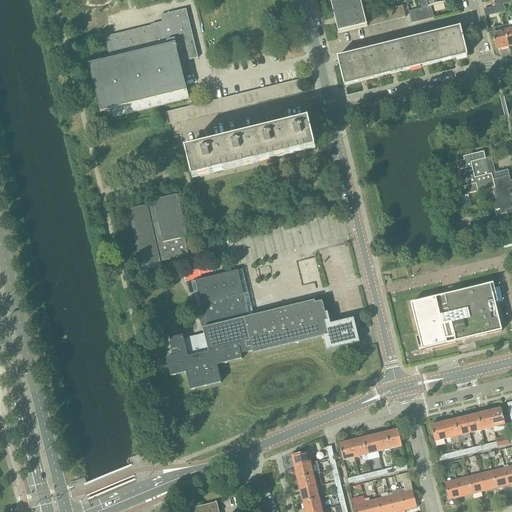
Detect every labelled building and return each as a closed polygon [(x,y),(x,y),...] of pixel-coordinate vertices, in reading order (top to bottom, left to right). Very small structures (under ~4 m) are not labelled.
[(360,0),(343,0),(332,3),(339,34),(368,27),(368,26),(367,26),(360,0)] [(403,6),(397,7),(400,19),(406,17),(403,6)] [(429,7),(425,8),(428,19),(434,18),(431,6),(429,7)] [(394,20),(400,19),(397,7),(391,9),(394,20)] [(423,21),(428,19),(425,8),(420,9),(423,21)] [(105,38),(110,59),(88,65),(100,113),(111,110),(113,118),(189,99),(180,63),(198,58),(186,9),(160,16),(162,22),(151,25),(151,26),(105,38)] [(391,9),(385,10),(388,22),(394,20),(391,9)] [(417,22),(423,21),(420,9),(414,10),(417,22)] [(383,23),(388,22),(385,10),(380,11),(383,23)] [(417,22),(414,10),(409,12),(412,24),(417,22)] [(380,11),(374,13),(377,25),(383,23),(380,11)] [(371,26),(377,25),(374,13),(368,14),(371,26)] [(430,36),(437,64),(468,56),(461,27),(460,27),(460,28),(430,36)] [(504,27),(491,30),(496,50),(509,47),(505,31),(504,27)] [(406,71),(437,64),(430,36),(399,43),(406,71)] [(376,79),(406,71),(399,43),(369,51),(376,79)] [(344,86),(376,79),(369,51),(338,58),(338,57),(337,58),(344,86)] [(293,81),(296,93),(303,91),(300,80),(293,81)] [(288,83),(290,94),(296,93),(293,81),(288,83)] [(282,84),(284,96),(290,94),(288,83),(282,84)] [(276,85),(279,97),(284,96),(282,84),(276,85)] [(270,87),(273,98),(279,97),(276,85),(270,87)] [(265,88),(267,100),(273,98),(270,87),(265,88)] [(259,90),(261,101),(267,100),(265,88),(259,90)] [(253,91),(256,102),(261,101),(259,90),(253,91)] [(253,91),(247,92),(250,104),(256,102),(253,91)] [(250,104),(247,92),(241,94),(244,105),(250,104)] [(236,95),(238,107),(244,105),(241,94),(236,95)] [(230,97),(233,108),(238,107),(236,95),(230,97)] [(224,98),(227,109),(233,108),(230,97),(224,98)] [(218,99),(221,111),(227,109),(224,98),(218,99)] [(213,101),(215,112),(221,111),(218,99),(213,101)] [(207,102),(210,114),(215,112),(213,101),(207,102)] [(201,103),(204,115),(210,114),(207,102),(201,103)] [(201,103),(195,105),(198,116),(204,115),(201,103)] [(198,116),(195,105),(190,106),(192,118),(198,116)] [(184,108),(187,119),(192,118),(190,106),(184,108)] [(178,109),(181,121),(187,119),(184,108),(178,109)] [(178,109),(172,110),(175,122),(181,121),(178,109)] [(175,122),(172,110),(166,112),(169,123),(175,122)] [(169,123),(166,112),(160,113),(163,125),(169,123)] [(308,121),(278,128),(284,154),(315,146),(315,149),(316,149),(309,120),(308,120),(308,121)] [(278,128),(247,136),(254,161),(284,154),(278,128)] [(247,136),(217,143),(223,169),(254,161),(247,136)] [(185,150),(192,179),(193,179),(192,176),(223,169),(217,143),(186,150),(185,150)] [(492,158),(486,160),(484,153),(464,158),(465,161),(457,163),(463,187),(463,188),(468,187),(470,194),(478,192),(478,193),(479,193),(479,192),(495,188),(498,199),(493,200),(495,212),(500,211),(502,216),(507,215),(509,220),(511,219),(511,181),(511,182),(509,171),(496,174),(493,162),(492,158)] [(185,239),(188,238),(178,196),(153,201),(154,204),(128,210),(143,271),(162,267),(161,262),(189,255),(185,239)] [(225,247),(223,240),(204,244),(201,235),(195,236),(199,253),(225,247)] [(316,303),(315,301),(254,316),(253,309),(243,270),(196,281),(196,282),(191,283),(199,315),(204,335),(205,335),(205,336),(184,341),(183,337),(170,340),(170,339),(169,340),(169,343),(170,342),(174,357),(167,359),(172,377),(187,373),(191,390),(221,383),(216,365),(242,359),(241,355),(252,352),(253,354),(323,337),(327,351),(360,343),(354,319),(331,324),(330,320),(328,313),(325,314),(323,302),(316,303)] [(491,285),(411,304),(419,336),(416,337),(418,347),(421,346),(422,351),(502,332),(500,322),(502,321),(500,312),(497,313),(491,285)] [(502,409),(490,412),(494,428),(506,425),(502,409)] [(494,428),(490,412),(478,415),(482,431),(494,428)] [(478,415),(466,417),(470,434),(482,431),(478,415)] [(454,420),(458,437),(470,434),(466,417),(454,420)] [(454,420),(442,423),(446,440),(458,437),(454,420)] [(435,443),(446,440),(442,423),(431,426),(435,443)] [(390,450),(402,447),(398,430),(386,433),(390,450)] [(378,453),(390,450),(386,433),(374,436),(378,453)] [(367,455),(378,453),(374,436),(362,439),(367,455)] [(496,439),(497,443),(498,447),(510,445),(508,436),(496,439)] [(355,458),(367,455),(362,439),(351,442),(355,458)] [(355,458),(351,442),(339,444),(343,461),(355,458)] [(311,464),(308,452),(291,456),(294,468),(311,464)] [(294,468),(297,479),(313,475),(318,474),(316,465),(315,462),(311,464),(294,468)] [(497,489),(509,486),(504,469),(492,472),(497,489)] [(497,489),(492,472),(480,475),(485,492),(497,489)] [(371,473),(359,476),(361,481),(372,479),(371,473)] [(413,492),(408,473),(404,474),(406,481),(403,482),(406,493),(413,492)] [(315,483),(313,475),(297,479),(300,491),(316,487),(321,486),(320,482),(315,483)] [(473,495),(485,492),(480,475),(469,478),(473,495)] [(349,484),(361,481),(359,476),(348,479),(349,484)] [(461,498),(473,495),(469,478),(457,481),(461,498)] [(461,498),(457,481),(445,483),(449,501),(461,498)] [(316,487),(300,491),(303,503),(319,499),(316,487)] [(406,493),(401,494),(405,511),(417,509),(413,492),(406,493)] [(392,511),(403,511),(405,511),(401,494),(389,497),(392,511)] [(392,511),(389,497),(377,500),(379,511),(392,511)] [(319,499),(303,503),(304,511),(316,511),(322,511),(319,499)] [(367,511),(379,511),(377,500),(365,503),(367,511)] [(219,511),(217,503),(187,510),(187,511),(219,511)] [(354,511),(367,511),(365,503),(353,506),(354,511)]
